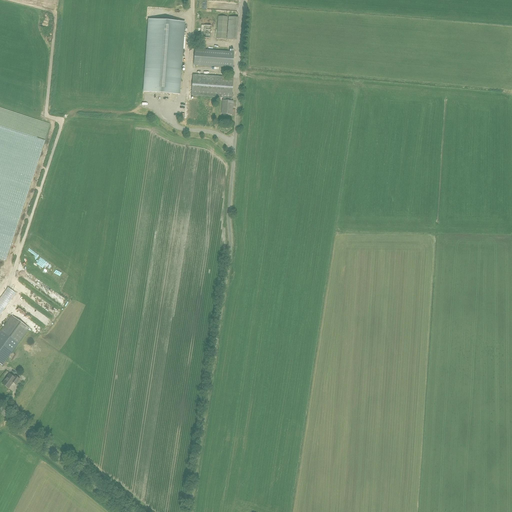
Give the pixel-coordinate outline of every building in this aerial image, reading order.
[(226,39),(227,24),(228,17),(218,16),(216,39),(226,39)] [(179,94),(182,21),(147,19),(143,92),(179,94)] [(209,38),(210,26),(201,25),(200,38),(209,38)] [(233,52),(194,49),(193,65),(232,67),(233,52)] [(231,101),(233,77),(192,75),(191,95),(223,97),(223,100),(231,101)] [(233,101),(231,101),(223,100),(222,114),(232,114),(233,101)] [(0,363),(2,365),(20,340),(29,328),(12,316),(0,331),(0,363)] [(9,374),(2,384),(8,388),(13,382),(15,384),(19,379),(15,376),(14,377),(9,374)]
